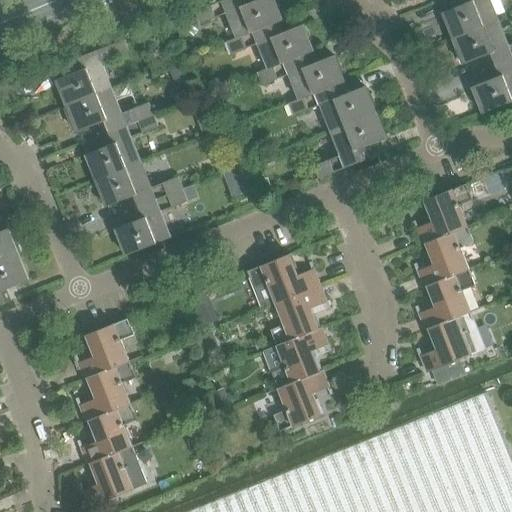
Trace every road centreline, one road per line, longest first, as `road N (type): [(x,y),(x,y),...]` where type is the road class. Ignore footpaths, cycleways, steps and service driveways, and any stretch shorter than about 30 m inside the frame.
road 1 (residential): [(337,193),(83,293)]
road 2 (residential): [(378,389),(387,305),(337,193)]
road 3 (residential): [(1,326),(40,429),(46,508)]
road 4 (residential): [(83,293),(32,180),(0,144)]
road 5 (residential): [(441,150),(388,31),(363,0)]
